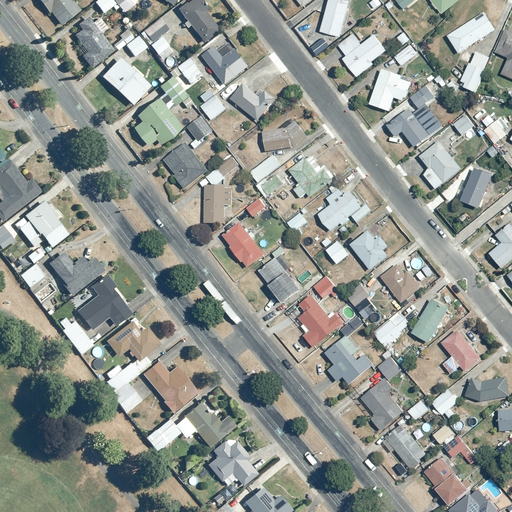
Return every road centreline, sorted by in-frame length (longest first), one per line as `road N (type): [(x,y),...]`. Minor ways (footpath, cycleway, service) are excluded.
road 1 (residential): [(247,0),(511,332)]
road 2 (secondary): [(0,19),(244,337)]
road 3 (secondary): [(222,354),(0,64)]
road 4 (secondary): [(244,337),(389,511)]
road 5 (secondary): [(354,511),(222,354)]
